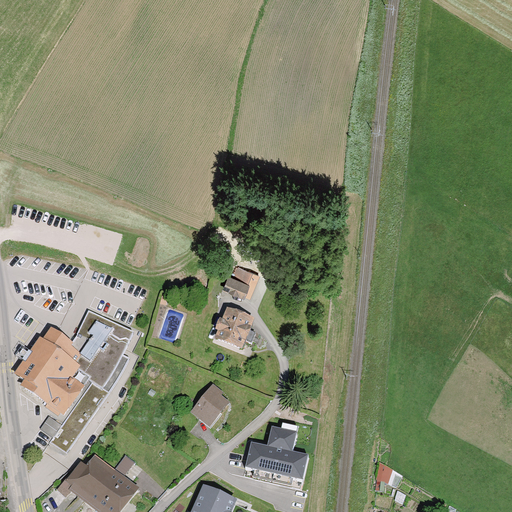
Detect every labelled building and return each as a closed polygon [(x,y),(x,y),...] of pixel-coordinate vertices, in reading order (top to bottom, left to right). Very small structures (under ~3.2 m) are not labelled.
[(245,295),(254,274),(241,269),(232,289),(245,295)] [(124,356),(134,335),(88,313),(72,346),(51,333),(19,376),(29,385),(25,388),(69,421),(52,443),(68,455),(130,360),(124,356)] [(251,324),(229,315),(219,340),(241,349),(251,324)] [(213,423),(227,405),(210,391),(196,410),(213,423)] [(265,447),(249,444),(243,474),(306,488),(313,457),(297,453),(301,435),(270,428),(265,447)] [(81,468),(66,490),(94,511),(123,511),(140,491),(133,486),(143,471),(105,446),(87,472),(81,468)] [(382,462),(376,477),(390,482),(395,466),(382,462)] [(234,511),(238,504),(204,489),(193,511),(234,511)]
